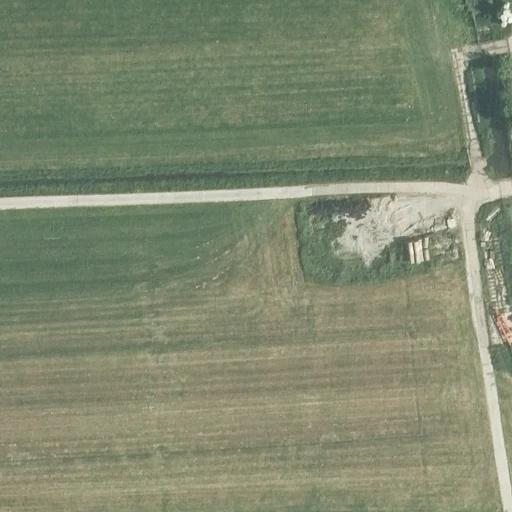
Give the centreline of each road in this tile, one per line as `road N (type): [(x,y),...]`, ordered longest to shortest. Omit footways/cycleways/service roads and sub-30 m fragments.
road 1 (track): [(0,207),(403,186),(473,194),(472,279),(511,508)]
road 2 (track): [(511,45),(458,57),(479,171),(473,194),(511,190)]
